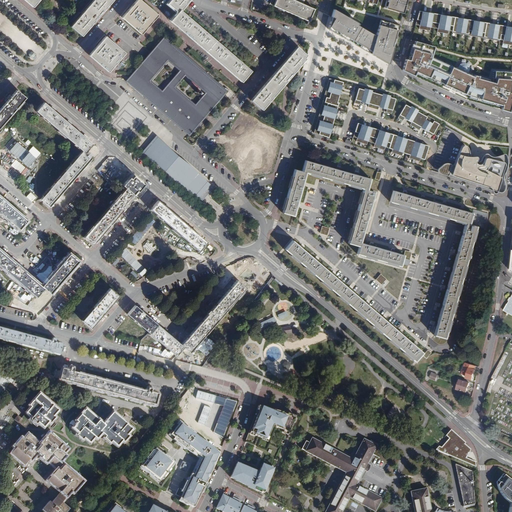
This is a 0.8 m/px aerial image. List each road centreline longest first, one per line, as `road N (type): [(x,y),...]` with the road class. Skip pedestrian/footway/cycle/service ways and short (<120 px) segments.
road 1 (tertiary): [(470,432),(255,246)]
road 2 (residential): [(255,213),(192,154),(296,34)]
road 3 (residential): [(0,418),(28,378),(153,411),(172,384)]
road 4 (residential): [(415,0),(397,72),(453,103),(511,122)]
road 5 (residential): [(218,478),(246,389),(178,364)]
road 6 (residential): [(470,432),(502,276)]
road 7 (residential): [(419,332),(437,348),(448,346),(478,242)]
road 8 (residential): [(307,236),(321,190),(346,194),(332,257)]
road 9 (residential): [(509,203),(391,166)]
road 10 (residential): [(75,337),(71,355),(172,384)]
